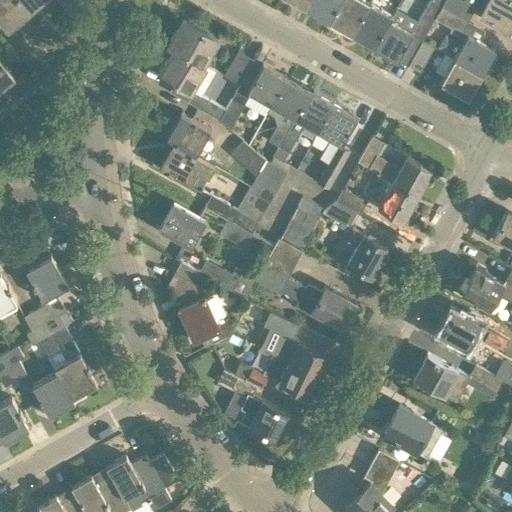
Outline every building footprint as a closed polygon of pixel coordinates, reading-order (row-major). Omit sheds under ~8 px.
[(0,0),(0,22),(7,31),(29,12),(18,0),(0,0)] [(18,0),(29,12),(43,0),(18,0)] [(328,21),(339,0),(310,0),(306,8),(328,21)] [(369,1),(367,0),(339,0),(328,21),(351,33),(369,1)] [(435,18),(442,5),(433,0),(429,0),(412,31),(410,34),(411,35),(421,41),(422,39),(435,18)] [(511,0),(444,0),(442,5),(468,19),(474,9),(507,28),(511,19),(511,0)] [(392,14),(369,1),(351,33),(374,46),(390,19),(392,14)] [(462,30),(468,19),(442,5),(435,18),(451,27),(449,31),(457,35),(460,29),(462,30)] [(168,43),(174,47),(205,64),(219,39),(183,18),(168,43)] [(397,60),(411,35),(410,34),(412,31),(390,19),(374,46),(397,60)] [(495,49),(468,33),(454,57),(482,73),(495,49)] [(422,39),(421,41),(408,64),(420,71),(434,46),(422,39)] [(207,65),(205,64),(174,47),(159,72),(192,91),(207,65)] [(238,49),(224,75),(240,83),(254,58),(238,49)] [(446,54),(453,58),(440,82),(468,98),(482,73),(454,57),(447,53),(446,54)] [(0,89),(15,77),(0,59),(0,89)] [(272,104),(287,77),(263,63),(248,90),(272,104)] [(287,77),(272,104),(294,117),(310,90),(287,77)] [(225,109),(218,119),(230,129),(247,97),(236,90),(225,109)] [(288,151),(304,122),(318,130),(333,103),(310,90),(294,117),(286,131),(278,145),(288,151)] [(225,109),(196,93),(190,103),(218,119),(225,109)] [(357,116),(333,103),(318,130),(331,137),(324,158),(329,159),(339,143),(339,142),(342,143),(357,116)] [(173,140),(196,153),(210,128),(180,111),(166,136),(173,140)] [(278,145),(286,131),(276,125),(268,140),(278,145)] [(372,135),(358,160),(377,170),(418,194),(432,168),(405,153),(398,166),(377,154),(377,153),(378,153),(384,141),(372,135)] [(260,169),(265,158),(242,139),(230,153),(256,175),(260,169)] [(159,165),(190,183),(200,189),(215,164),(196,153),(173,140),(159,165)] [(339,143),(317,181),(328,187),(349,149),(339,143)] [(281,181),(287,170),(265,158),(260,169),(281,181)] [(260,169),(256,175),(254,180),(275,191),(281,181),(260,169)] [(369,184),(383,192),(376,205),(404,220),(418,194),(377,170),(369,184)] [(269,202),(275,191),(254,180),(248,190),(269,202)] [(367,199),(343,187),(342,187),(336,198),(357,210),(361,212),(367,199)] [(264,212),(269,202),(248,190),(242,200),(264,212)] [(237,210),(237,209),(211,194),(205,205),(228,219),(230,220),(237,210)] [(297,205),(318,218),(322,211),(324,206),(302,195),(297,205)] [(336,198),(324,206),(322,211),(349,225),(357,210),(336,198)] [(258,222),(264,212),(242,200),(237,209),(237,210),(258,222)] [(174,201),(158,227),(191,246),(206,219),(174,201)] [(313,228),(318,218),(297,205),(291,216),(313,228)] [(511,211),(506,209),(492,235),(511,245),(511,211)] [(230,220),(252,232),(258,222),(237,210),(230,220)] [(313,228),(291,216),(286,227),(307,239),(313,228)] [(255,234),(252,233),(252,232),(230,220),(228,219),(220,233),(247,248),(255,234)] [(302,249),(307,239),(286,227),(280,238),(302,249)] [(372,275),(390,246),(353,227),(347,237),(355,242),(345,261),(372,275)] [(323,284),(320,289),(307,282),(305,285),(287,276),(302,249),(280,238),(278,237),(274,245),(255,279),(279,292),(280,289),(298,299),(294,305),(311,314),(314,310),(343,326),(357,302),(323,284)] [(43,298),(55,291),(68,283),(50,254),(25,268),(43,298)] [(180,260),(175,270),(199,284),(205,274),(180,260)] [(511,301),(511,267),(503,282),(475,266),(461,290),(489,306),(497,292),(511,301)] [(218,281),(246,297),(255,279),(235,267),(232,273),(225,268),(218,281)] [(199,284),(175,270),(168,282),(180,290),(185,302),(178,306),(193,338),(200,335),(205,346),(230,332),(233,326),(228,316),(218,321),(199,284)] [(0,272),(0,311),(17,302),(0,272)] [(54,317),(45,303),(35,308),(50,334),(65,325),(59,315),(54,317)] [(502,336),(481,322),(479,321),(480,318),(466,311),(464,314),(452,307),(438,332),(465,347),(472,333),(496,347),(502,336)] [(33,343),(40,340),(50,334),(35,308),(23,315),(31,330),(26,333),(33,343)] [(73,320),(67,310),(59,315),(65,325),(73,320)] [(269,350),(272,352),(319,375),(329,354),(292,336),(298,323),(269,310),(263,323),(278,331),(274,341),(269,350)] [(40,340),(49,356),(60,349),(57,344),(71,336),(65,325),(50,334),(40,340)] [(16,379),(26,373),(18,359),(23,356),(17,344),(1,353),(16,379)] [(54,366),(57,370),(72,396),(96,382),(79,352),(54,366)] [(267,363),(262,372),(267,375),(277,379),(309,396),(319,375),(272,352),(267,363)] [(466,381),(465,381),(469,375),(427,352),(413,377),(445,394),(455,400),(466,381)] [(0,378),(4,386),(16,379),(1,353),(0,353),(0,378)] [(262,372),(239,360),(233,372),(262,386),(267,375),(262,372)] [(495,374),(503,379),(511,383),(511,366),(502,361),(495,374)] [(475,364),(469,375),(496,390),(503,379),(495,374),(475,364)] [(233,372),(223,367),(216,381),(245,395),(240,406),(245,408),(239,420),(277,439),(290,411),(257,395),(262,386),(233,372)] [(74,400),(72,396),(57,370),(33,384),(50,414),(74,400)] [(11,396),(0,402),(0,434),(1,436),(3,440),(28,426),(11,396)] [(427,455),(441,430),(430,423),(431,422),(399,403),(382,433),(393,437),(393,440),(397,442),(398,440),(427,455)] [(511,417),(503,434),(511,438),(511,417)] [(492,436),(478,428),(474,436),(488,444),(492,436)] [(145,443),(153,439),(148,429),(140,434),(145,443)] [(400,459),(379,447),(354,490),(357,493),(343,506),(348,511),(383,511),(393,503),(381,491),(400,459)] [(165,487),(164,485),(177,478),(163,452),(150,459),(146,453),(130,462),(126,454),(106,465),(131,507),(165,487)] [(121,511),(131,507),(106,465),(110,473),(95,481),(91,473),(71,484),(75,492),(86,511),(121,511)] [(86,511),(75,492),(60,501),(56,493),(36,504),(40,511),(86,511)] [(471,511),(474,509),(466,501),(455,511),(471,511)]
